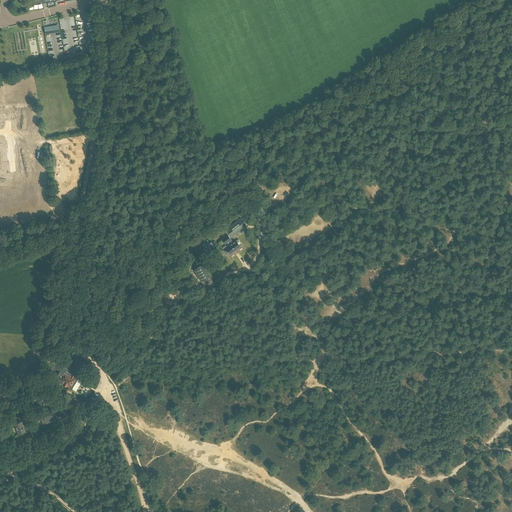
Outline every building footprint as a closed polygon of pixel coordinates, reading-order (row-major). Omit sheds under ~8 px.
[(21,83),(13,83),(13,89),(24,89),(23,82),(27,82),(27,79),(21,79),(21,83)] [(24,89),(13,89),(13,96),(22,95),(22,99),(28,99),(28,95),(24,95),(24,89)] [(78,114),(68,115),(70,125),(80,124),(78,114)] [(68,115),(58,117),(60,127),(70,125),(68,115)] [(39,156),(38,146),(29,147),(29,157),(39,156)] [(29,157),(29,147),(19,147),(19,157),(29,157)] [(0,230),(1,231),(1,229),(9,228),(6,200),(4,200),(2,182),(0,182),(0,230)] [(231,224),(225,228),(226,230),(228,229),(233,235),(245,225),(245,224),(240,219),(232,226),(231,224)] [(223,250),(222,251),(225,255),(226,254),(227,255),(227,254),(228,255),(230,253),(231,254),(237,249),(239,248),(239,247),(240,246),(236,241),(234,243),(228,235),(222,240),(225,244),(227,242),(229,244),(226,247),(225,246),(223,248),(224,249),(223,249),(223,250)] [(211,243),(204,249),(208,253),(215,247),(211,243)] [(202,265),(194,270),(196,273),(200,281),(203,285),(205,284),(206,286),(213,282),(209,276),(208,273),(207,273),(202,265)] [(33,358),(30,368),(36,370),(39,360),(33,358)] [(65,362),(55,380),(68,388),(67,389),(71,391),(72,389),(76,391),(84,378),(80,376),(80,375),(68,368),(70,365),(65,362)] [(39,396),(38,396),(39,398),(38,399),(40,400),(47,405),(51,400),(44,395),(42,398),(40,397),(39,396)] [(48,411),(39,415),(43,424),(56,418),(53,410),(49,411),(48,411)] [(20,421),(14,424),(18,434),(25,431),(20,421)]
